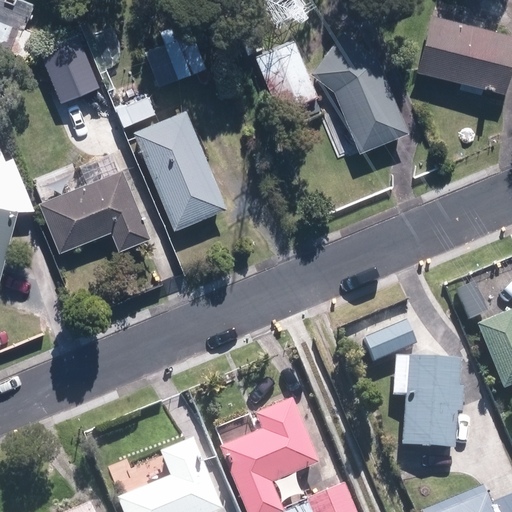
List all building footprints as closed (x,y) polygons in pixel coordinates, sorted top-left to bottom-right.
[(413,75),(500,97),(511,50),(511,40),(427,18),(413,75)] [(21,30),(0,21),(0,75),(3,77),(21,30)] [(139,52),(154,85),(189,70),(194,82),(206,77),(186,31),(139,52)] [(332,92),(360,155),(409,134),(378,61),(342,35),(312,76),(332,92)] [(80,42),(43,57),(62,105),(99,90),(80,42)] [(256,60),(279,115),(316,99),(293,44),(256,60)] [(117,103),(124,120),(146,111),(139,94),(117,103)] [(125,129),(165,226),(216,205),(175,108),(125,129)] [(33,208),(53,257),(104,235),(112,255),(142,242),(108,158),(75,171),(81,188),(33,208)] [(0,257),(11,215),(0,211),(0,257)] [(470,334),(496,395),(511,388),(511,333),(511,334),(505,319),(470,334)] [(412,350),(402,327),(362,344),(371,367),(412,350)] [(456,368),(393,363),(389,400),(401,401),(397,450),(448,454),(451,421),(456,368)] [(214,453),(239,511),(274,511),(264,486),(310,467),(283,404),(246,420),(253,436),(214,453)] [(113,505),(116,511),(215,511),(187,445),(156,458),(166,483),(113,505)] [(300,511),(350,511),(341,490),(305,506),(306,510),(300,511)] [(426,511),(511,511),(511,497),(487,508),(480,491),(426,511)] [(54,511),(82,511),(78,502),(54,511)]
